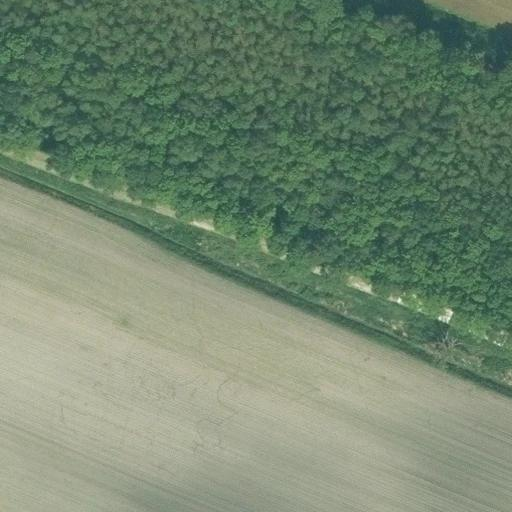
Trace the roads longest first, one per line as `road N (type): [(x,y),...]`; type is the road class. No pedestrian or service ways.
road 1 (track): [(0,144),(511,341)]
road 2 (track): [(511,61),(359,0)]
